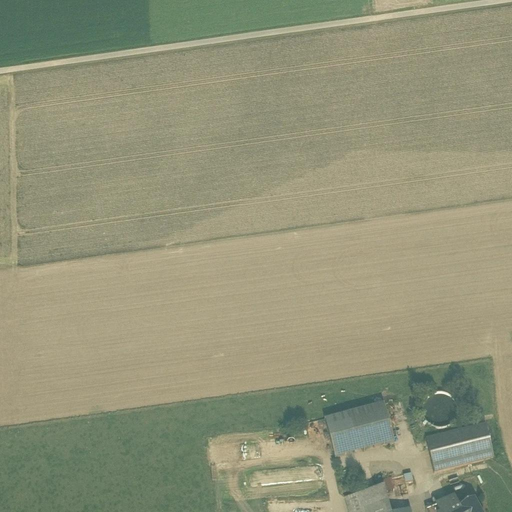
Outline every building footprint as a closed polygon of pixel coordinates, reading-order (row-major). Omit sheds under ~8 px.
[(436,429),(443,429),(450,427),(455,422),(457,415),(457,408),(455,402),(450,397),(443,394),(436,394),(430,397),(425,402),(422,408),(422,415),(425,422),(430,427),(436,429)] [(325,420),(335,459),(394,444),(384,405),(325,420)] [(426,440),(434,474),(494,458),(485,425),(426,440)] [(375,483),(379,494),(394,490),(391,479),(375,483)] [(383,487),(360,493),(363,504),(380,500),(382,508),(389,506),(383,487)] [(348,511),(364,511),(363,504),(360,493),(345,498),(348,511)] [(426,510),(427,511),(449,511),(459,506),(454,497),(426,510)] [(480,511),(473,498),(459,506),(449,511),(480,511)] [(410,511),(410,509),(396,511),(390,511),(389,506),(382,508),(380,500),(363,504),(364,511),(410,511)]
